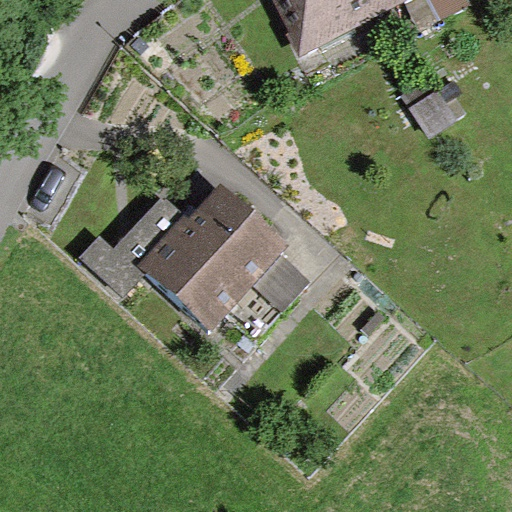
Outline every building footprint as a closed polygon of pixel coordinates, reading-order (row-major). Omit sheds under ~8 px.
[(276,0),(303,53),(407,1),(418,22),(461,0),(460,0),(276,0)] [(424,132),(450,119),(431,81),(405,94),(424,132)] [(144,289),(200,334),(282,231),(227,187),(144,289)] [(81,269),(104,287),(123,263),(101,245),(81,269)] [(294,319),(323,286),(296,262),(267,295),(294,319)]
